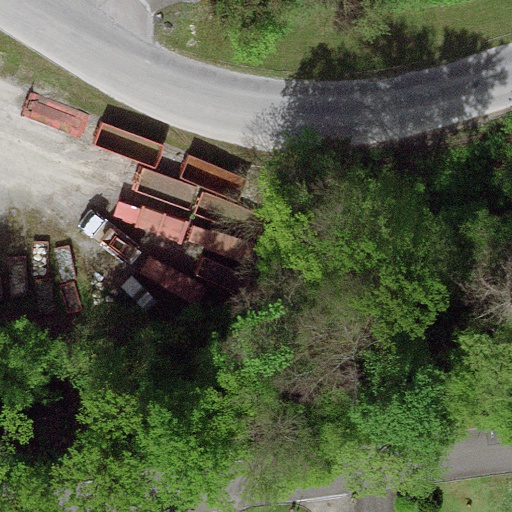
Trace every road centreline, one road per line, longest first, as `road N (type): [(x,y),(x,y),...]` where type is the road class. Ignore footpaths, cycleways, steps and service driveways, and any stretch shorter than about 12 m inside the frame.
road 1 (residential): [(511,76),(399,110),(302,118),(248,112),(159,82),(14,0)]
road 2 (residential): [(511,444),(71,511)]
